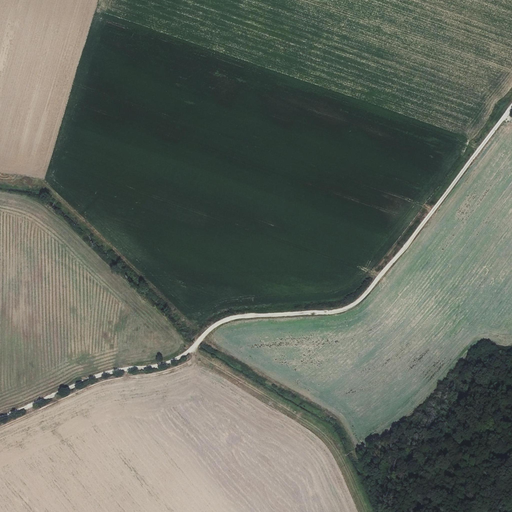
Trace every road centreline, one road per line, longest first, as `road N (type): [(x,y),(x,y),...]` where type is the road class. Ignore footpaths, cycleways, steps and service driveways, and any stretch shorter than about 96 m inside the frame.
road 1 (track): [(0,418),(90,377),(173,360),(235,317),(349,306),(511,106)]
road 2 (track): [(192,347),(324,427),(364,511)]
